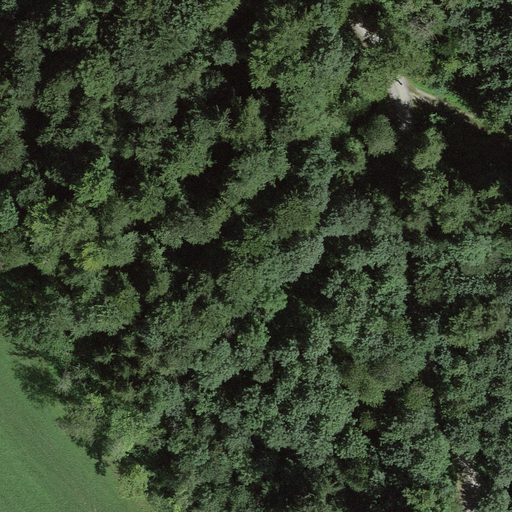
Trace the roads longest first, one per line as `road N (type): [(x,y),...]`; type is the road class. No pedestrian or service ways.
road 1 (track): [(339,0),(367,28),(401,95),(411,296),(448,418),(491,510)]
road 2 (track): [(401,95),(440,104),(511,140)]
